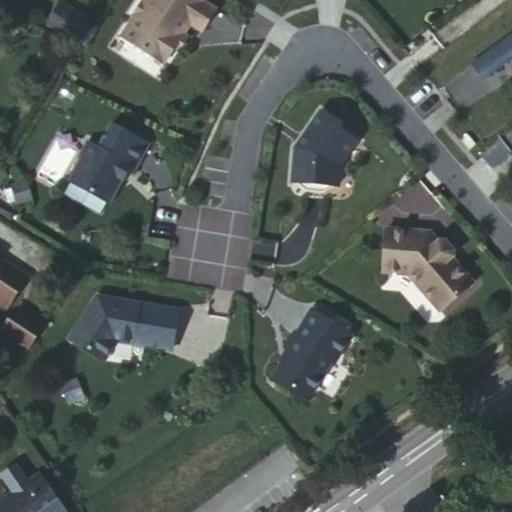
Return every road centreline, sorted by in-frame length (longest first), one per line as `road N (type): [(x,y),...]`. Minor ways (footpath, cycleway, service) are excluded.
road 1 (residential): [(511,250),(355,59),(312,48),(267,91),(248,131),(233,235),(212,256)]
road 2 (secondary): [(511,383),(335,511)]
